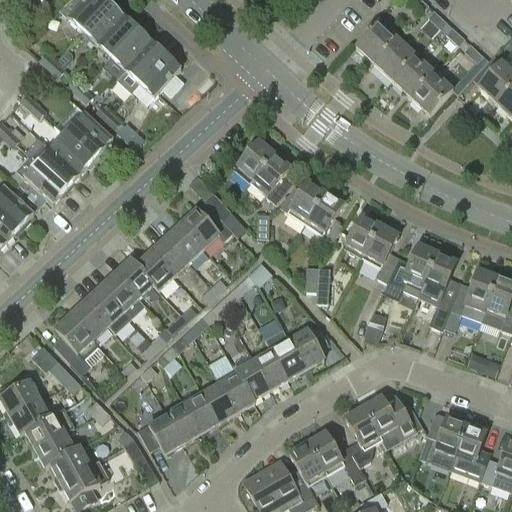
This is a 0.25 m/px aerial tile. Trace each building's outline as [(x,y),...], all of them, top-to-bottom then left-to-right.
[(83,37),(110,8),(101,0),(73,0),(60,16),(83,37)] [(416,0),(403,0),(422,18),(428,11),(416,0)] [(124,21),(110,8),(83,37),(97,50),(124,21)] [(434,16),(428,23),(440,35),(446,28),(434,16)] [(124,21),(97,50),(111,63),(138,33),(124,21)] [(375,69),(399,43),(380,26),(356,52),(370,65),(375,69)] [(152,47),(138,33),(111,63),(125,76),(152,47)] [(452,33),(446,40),(459,51),(465,45),(452,33)] [(399,43),(375,69),(388,82),(393,86),(417,60),(399,43)] [(152,47),(125,76),(116,87),(131,100),(140,90),(139,89),(166,60),(152,47)] [(470,50),(464,57),(477,69),(483,62),(470,50)] [(48,74),(55,67),(46,59),(39,66),(48,74)] [(182,74),(166,60),(139,89),(140,90),(154,103),(182,74)] [(435,77),(417,60),(393,86),(406,99),(411,103),(435,77)] [(497,109),(511,92),(511,75),(501,66),(495,72),(488,67),(473,83),(480,89),(478,91),(492,104),(497,109)] [(65,76),(55,67),(48,74),(59,83),(65,76)] [(435,77),(411,103),(424,116),(429,120),(453,94),(435,77)] [(76,101),(84,92),(75,84),(67,92),(76,101)] [(84,92),(76,101),(87,110),(95,102),(84,92)] [(511,92),(497,109),(510,120),(511,122),(511,92)] [(29,115),(35,108),(27,100),(20,107),(29,115)] [(35,108),(29,115),(39,125),(46,118),(35,108)] [(104,127),(112,118),(103,110),(94,119),(104,127)] [(112,118),(104,127),(114,136),(124,125),(115,118),(114,119),(112,118)] [(64,140),(93,167),(106,152),(113,144),(85,119),(78,126),(78,125),(69,135),(62,128),(57,134),(64,141),(64,140)] [(0,140),(3,143),(9,136),(0,128),(0,140)] [(9,136),(3,143),(13,153),(17,149),(20,146),(9,136)] [(64,140),(64,141),(51,155),(79,181),(93,167),(64,140)] [(251,189),(276,160),(260,146),(236,175),(251,189)] [(51,155),(38,168),(66,195),(79,181),(51,155)] [(276,160),(251,189),(267,202),(291,173),(276,160)] [(66,195),(38,168),(37,169),(30,162),(16,176),(24,183),(17,191),(40,212),(47,204),(53,210),(66,195)] [(305,230),(326,198),(309,187),(302,197),(295,192),(280,213),(305,230)] [(0,216),(19,234),(40,212),(17,191),(11,198),(5,192),(0,197),(0,216)] [(344,210),(326,198),(305,230),(332,247),(343,231),(334,225),(344,210)] [(214,199),(205,208),(221,225),(231,218),(214,199)] [(234,239),(221,225),(205,208),(182,230),(205,255),(218,242),(224,248),(234,239)] [(0,243),(5,249),(19,234),(0,216),(0,243)] [(247,235),(231,218),(221,225),(234,239),(238,243),(247,235)] [(257,220),(257,244),(269,244),(270,221),(257,220)] [(363,264),(382,231),(363,220),(344,254),(363,264)] [(205,255),(182,230),(166,244),(190,269),(205,255)] [(382,231),(363,264),(381,275),(377,283),(388,288),(389,289),(400,267),(389,262),(400,241),(382,231)] [(166,244),(152,257),(175,282),(190,269),(166,244)] [(389,289),(388,288),(383,298),(398,305),(402,297),(418,303),(438,259),(420,250),(411,271),(400,267),(389,289)] [(175,282),(152,257),(137,271),(155,291),(154,292),(159,297),(175,282)] [(458,267),(438,259),(418,303),(437,311),(429,328),(423,350),(437,355),(444,334),(459,294),(448,290),(458,267)] [(155,291),(137,271),(131,266),(117,279),(140,305),(154,292),(155,291)] [(261,268),(248,280),(254,290),(256,288),(260,292),(273,280),(261,268)] [(318,297),(319,273),(306,273),(304,296),(316,297),(318,297)] [(318,297),(316,297),(316,309),(328,310),(330,274),(319,273),(318,297)] [(459,294),(444,334),(455,338),(462,321),(481,328),(484,319),(485,319),(498,284),(478,277),(471,298),(459,294)] [(117,279),(101,293),(131,325),(146,312),(140,305),(117,279)] [(254,290),(248,280),(233,294),(240,301),(241,302),(254,290)] [(220,284),(211,292),(218,300),(227,291),(220,284)] [(484,319),(481,328),(511,339),(511,338),(511,313),(509,313),(511,305),(511,288),(498,284),(485,319),(484,319)] [(218,300),(211,292),(201,302),(208,309),(218,300)] [(131,325),(101,293),(87,307),(110,332),(110,333),(116,340),(131,325)] [(233,294),(218,308),(225,316),(225,317),(241,302),(240,301),(233,294)] [(87,307),(71,321),(95,347),(110,333),(110,332),(87,307)] [(225,316),(218,308),(202,323),(209,330),(209,331),(225,317),(225,316)] [(190,311),(181,320),(188,327),(197,319),(190,311)] [(375,317),(372,326),(385,329),(387,320),(375,317)] [(188,327),(181,320),(171,329),(178,336),(188,327)] [(99,351),(95,347),(71,321),(56,335),(63,343),(54,351),(79,378),(88,370),(84,365),(99,351)] [(209,330),(202,323),(187,336),(194,345),(209,331),(209,330)] [(279,324),(261,330),(267,347),(285,341),(279,324)] [(317,330),(287,347),(305,377),(324,367),(319,358),(329,352),(317,330)] [(187,336),(172,351),(179,358),(194,345),(187,336)] [(151,347),(159,355),(167,346),(160,339),(151,347)] [(159,355),(151,347),(141,357),(149,365),(159,355)] [(305,377),(287,347),(271,356),(289,387),(305,377)] [(179,358),(172,351),(157,365),(163,372),(179,358)] [(66,392),(75,384),(43,352),(31,364),(46,378),(49,376),(66,393),(66,392)] [(271,356),(254,366),(253,366),(271,397),(289,387),(271,356)] [(496,380),(501,367),(475,356),(469,369),(496,380)] [(253,366),(254,366),(251,361),(232,372),(234,375),(252,408),(253,407),(271,397),(253,366)] [(131,367),(121,376),(127,383),(137,374),(131,367)] [(151,371),(141,380),(148,387),(158,378),(151,371)] [(112,380),(111,383),(117,390),(126,383),(118,374),(112,380)] [(234,375),(217,385),(220,390),(220,391),(237,420),(255,410),(253,407),(252,408),(234,375)] [(66,392),(66,393),(72,399),(81,390),(75,384),(66,392)] [(7,425),(41,406),(31,389),(15,397),(11,390),(0,395),(0,398),(3,404),(1,405),(7,417),(4,419),(7,425)] [(237,420),(220,391),(202,401),(219,431),(237,420)] [(219,431),(202,401),(185,411),(202,441),(219,431)] [(381,402),(363,412),(386,451),(403,441),(405,444),(423,433),(411,413),(393,423),(381,402)] [(41,406),(7,425),(10,431),(14,429),(21,442),(26,439),(51,425),(41,406)] [(96,424),(105,415),(96,406),(87,415),(96,424)] [(185,411),(167,421),(184,451),(202,441),(185,411)] [(386,451),(363,412),(345,423),(359,448),(349,454),(361,473),(371,467),(374,454),(372,451),(381,446),(384,452),(386,451)] [(111,420),(105,415),(96,424),(102,430),(111,420)] [(51,425),(26,439),(33,451),(29,452),(33,458),(67,440),(66,438),(74,434),(65,418),(51,425)] [(184,451),(167,421),(139,437),(151,458),(161,452),(166,461),(184,451)] [(455,463),(467,431),(447,424),(438,421),(433,423),(429,435),(442,439),(439,446),(428,441),(419,464),(431,469),(435,460),(454,466),(454,463),(455,463)] [(487,439),(467,431),(455,463),(474,470),(469,483),(466,482),(458,504),(473,509),(481,487),(482,488),(490,465),(479,461),(487,439)] [(125,455),(135,446),(126,437),(117,445),(124,453),(125,455)] [(361,473),(349,454),(338,460),(325,439),(308,449),(328,482),(345,473),(356,491),(366,485),(360,474),(361,473)] [(76,458),(67,440),(33,458),(36,464),(39,462),(46,475),(51,472),(76,458)] [(135,446),(125,455),(148,493),(160,488),(148,467),(135,446)] [(490,465),(482,488),(493,492),(511,498),(511,447),(510,447),(502,469),(490,465)] [(288,482),(303,507),(293,511),(313,511),(318,509),(314,501),(309,492),(328,482),(308,449),(290,460),(298,476),(288,482)] [(77,458),(76,458),(51,472),(57,484),(54,486),(57,492),(92,473),(91,471),(82,455),(77,458)] [(99,466),(91,471),(92,473),(57,492),(60,497),(64,495),(71,508),(73,511),(88,511),(95,508),(97,504),(92,496),(110,486),(99,466)] [(280,468),(244,489),(257,511),(293,511),(303,507),(288,482),(280,468)] [(382,511),(388,509),(382,498),(361,510),(361,511),(382,511)]
